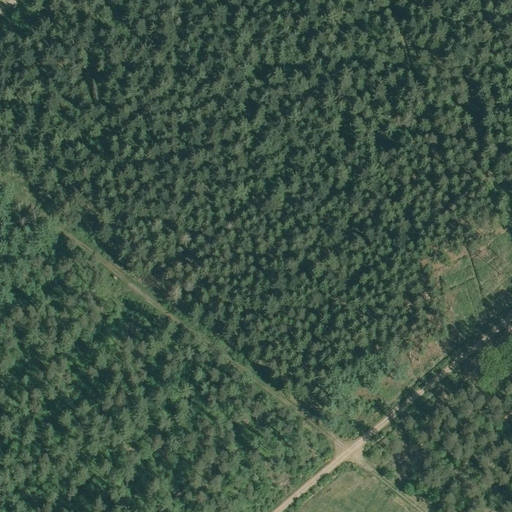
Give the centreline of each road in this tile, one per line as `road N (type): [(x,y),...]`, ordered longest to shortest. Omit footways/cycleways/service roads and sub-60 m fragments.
road 1 (track): [(0,181),(425,511)]
road 2 (track): [(511,318),(279,511)]
